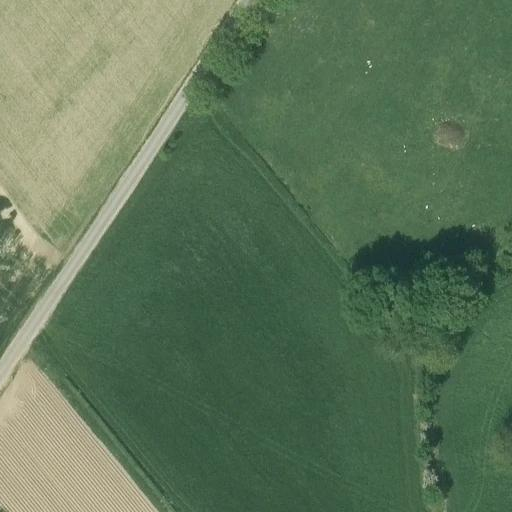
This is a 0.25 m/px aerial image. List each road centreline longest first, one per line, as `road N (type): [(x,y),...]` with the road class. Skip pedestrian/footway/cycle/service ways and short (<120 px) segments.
road 1 (unclassified): [(0,374),(247,0)]
road 2 (track): [(19,345),(163,511)]
